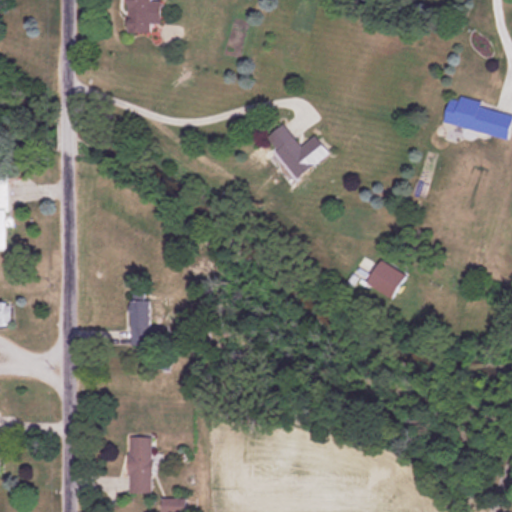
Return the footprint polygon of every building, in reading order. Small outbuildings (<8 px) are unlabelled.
[(132,0),(133,33),(155,32),(155,24),(167,23),(166,1),(155,1),(154,0),(132,0)] [(511,119),(511,108),(457,95),(451,122),(508,135),(511,119)] [(336,155),(322,134),(304,146),(289,124),(272,136),(300,179),(336,155)] [(0,248),(12,249),(12,172),(0,171),(0,248)] [(440,200),(425,200),(425,222),(440,222),(440,200)] [(411,275),(383,258),(369,281),(397,298),(411,275)] [(133,299),(132,344),(152,345),(152,299),(133,299)] [(13,303),(0,302),(0,324),(13,324),(13,303)] [(157,436),(133,436),(133,493),(157,493),(157,436)] [(166,498),(166,511),(191,511),(191,498),(166,498)]
